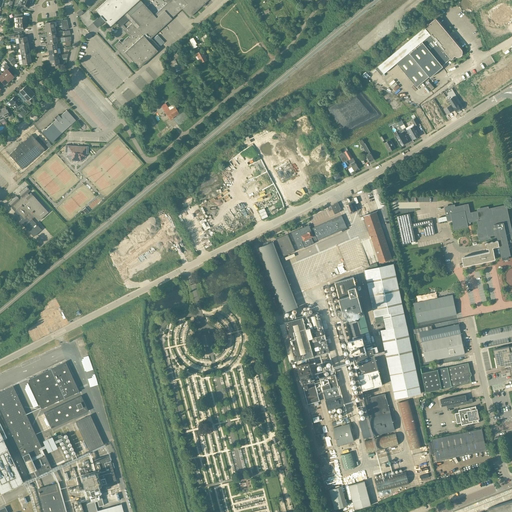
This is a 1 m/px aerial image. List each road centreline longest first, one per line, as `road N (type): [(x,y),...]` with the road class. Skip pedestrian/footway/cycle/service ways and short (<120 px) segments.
road 1 (unclassified): [(0,363),(471,114)]
road 2 (unknown): [(339,190),(353,234),(302,255),(292,269),(299,290),(321,310),(367,475)]
road 3 (residential): [(511,479),(470,318)]
road 4 (unknown): [(485,390),(440,398),(434,423),(447,430),(492,425)]
